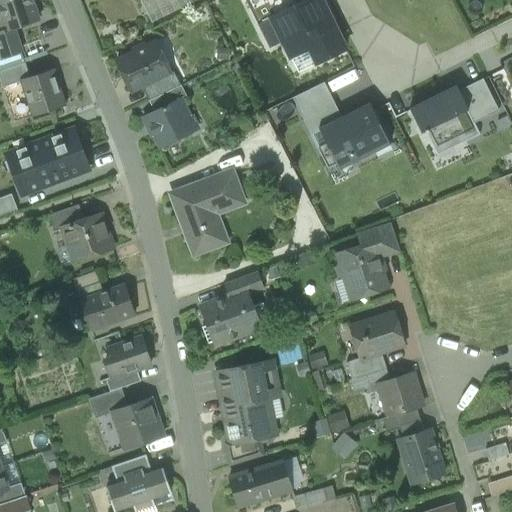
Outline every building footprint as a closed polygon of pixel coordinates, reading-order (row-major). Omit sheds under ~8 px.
[(30,0),(3,0),(0,1),(0,20),(4,31),(0,32),(0,59),(21,52),(14,29),(38,21),(30,0)] [(200,0),(140,0),(152,24),(200,0)] [(306,0),(270,18),(298,74),(346,50),(321,0),(306,0)] [(143,45),(133,50),(133,54),(116,62),(131,93),(142,87),(171,73),(170,72),(156,42),(147,47),(143,45)] [(21,52),(0,59),(0,72),(25,64),(21,52)] [(0,72),(0,81),(2,87),(20,81),(29,77),(25,64),(0,72)] [(29,77),(20,81),(33,117),(64,106),(54,79),(56,79),(53,69),(29,77)] [(171,73),(142,87),(149,102),(181,86),(173,70),(170,72),(171,73)] [(181,86),(149,102),(154,112),(181,99),(181,100),(187,97),(181,86)] [(455,87),(409,109),(428,149),(474,127),(455,87)] [(289,98),(268,107),(273,120),(295,112),(289,98)] [(154,112),(143,118),(148,129),(150,128),(161,148),(191,133),(185,120),(190,118),(181,100),(181,99),(154,112)] [(320,129),(340,170),(391,145),(371,104),(320,129)] [(73,130),(6,155),(22,196),(89,170),(73,130)] [(231,172),(171,195),(194,254),(225,242),(211,206),(240,195),(231,172)] [(11,195),(0,199),(0,216),(17,210),(11,195)] [(78,205),(48,216),(54,232),(61,229),(61,228),(84,220),(78,205)] [(84,220),(61,228),(61,229),(67,246),(71,245),(77,261),(113,249),(101,214),(84,220)] [(390,223),(367,230),(371,243),(372,243),(377,258),(399,251),(390,223)] [(371,243),(336,254),(339,264),(335,269),(338,277),(344,279),(345,282),(346,282),(351,295),(358,292),(363,297),(370,295),(371,291),(386,286),(377,258),(372,243),(371,243)] [(257,272),(223,284),(228,297),(247,290),(249,295),(264,289),(257,272)] [(98,285),(76,292),(80,302),(101,295),(98,285)] [(101,295),(80,302),(90,330),(133,315),(124,287),(101,295)] [(228,297),(199,308),(206,326),(202,328),(208,344),(213,343),(214,345),(261,328),(260,324),(267,316),(262,303),(253,307),(249,295),(247,290),(228,297)] [(393,314),(357,325),(361,338),(354,341),(359,359),(360,360),(381,353),(403,346),(393,314)] [(141,338),(108,349),(112,359),(104,361),(110,378),(111,379),(136,371),(150,366),(141,338)] [(381,353),(360,360),(359,359),(346,363),(351,380),(386,369),(381,353)] [(272,361),(215,372),(222,408),(225,410),(223,413),(224,418),(228,421),(229,420),(230,428),(229,429),(227,432),(229,443),(230,446),(260,440),(261,444),(268,442),(271,437),(269,426),(272,421),(268,400),(274,399),(278,393),(272,361)] [(386,369),(351,380),(355,392),(363,390),(363,392),(367,395),(379,391),(377,384),(389,381),(386,369)] [(136,371),(111,379),(110,378),(106,380),(110,392),(121,389),(140,382),(136,371)] [(389,381),(377,384),(379,391),(387,417),(416,409),(423,406),(412,373),(389,381)] [(110,392),(88,400),(95,419),(112,413),(111,412),(127,407),(121,389),(110,392)] [(127,407),(111,412),(112,413),(125,450),(163,436),(150,399),(127,407)] [(387,417),(382,419),(386,433),(399,429),(420,422),(416,409),(387,417)] [(310,419),(314,435),(346,427),(342,412),(310,419)] [(430,430),(423,432),(420,422),(399,429),(402,438),(397,440),(411,485),(421,482),(422,485),(435,481),(434,478),(444,475),(436,450),(437,449),(434,441),(430,430)] [(342,457),(354,444),(342,433),(330,446),(342,457)] [(260,440),(230,446),(229,443),(224,444),(229,466),(263,456),(261,444),(260,440)] [(485,459),(506,454),(503,442),(482,447),(485,459)] [(144,456),(113,467),(111,467),(117,484),(124,482),(122,476),(142,469),(144,475),(151,473),(145,455),(144,456)] [(282,464),(230,479),(238,507),(290,492),(282,464)] [(142,469),(122,476),(124,482),(117,484),(106,488),(113,511),(132,506),(134,511),(144,511),(155,508),(152,499),(171,493),(163,469),(151,473),(144,475),(142,469)] [(511,474),(485,480),(488,493),(511,487),(511,474)] [(7,490),(0,492),(0,504),(25,496),(21,484),(7,489),(7,490)] [(322,491),(293,499),(297,511),(326,503),(322,491)] [(0,505),(0,511),(27,511),(30,511),(25,497),(0,505)]
